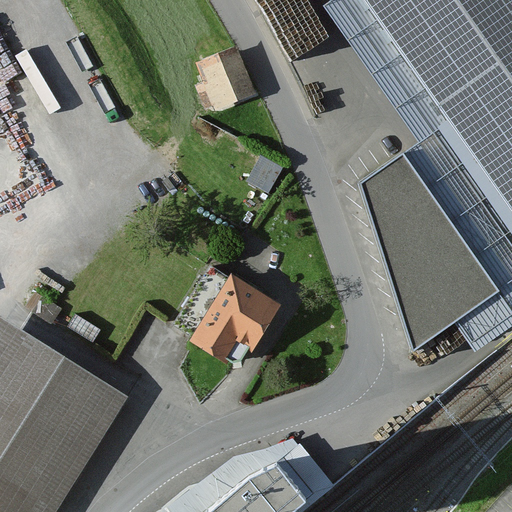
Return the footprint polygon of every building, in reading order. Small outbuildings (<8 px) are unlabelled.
[(450,323),(472,353),(511,323),(511,0),(365,0),(452,121),(358,188),(409,354),(450,323)] [(214,112),(252,96),(232,49),(194,65),(214,112)] [(250,180),(275,189),(285,162),(260,152),(250,180)] [(227,357),(236,342),(252,352),(264,331),(281,303),(229,273),(208,261),(171,324),(192,336),(211,348),(227,357)] [(0,511),(59,511),(129,404),(1,323),(0,323),(0,511)] [(304,511),(328,491),(289,440),(264,454),(229,465),(185,498),(168,511),(304,511)]
